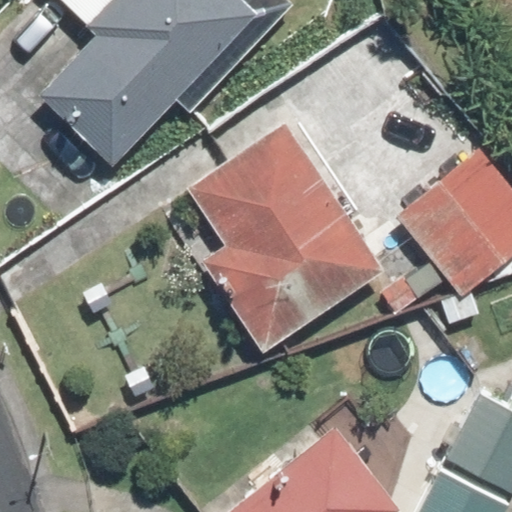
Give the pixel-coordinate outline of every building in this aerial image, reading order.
[(81,0),(106,23),(48,84),(123,154),(185,90),(198,102),(294,0),(81,0)] [(390,254),(292,109),(196,173),(233,228),(209,244),(270,334),(390,254)] [(511,244),(511,162),(482,129),(385,214),(405,237),(418,225),(468,283),(511,244)] [(142,399),(153,429),(228,401),(217,372),(142,399)] [(446,448),(511,479),(511,387),(509,394),(479,380),(446,448)] [(341,416),(217,511),(385,511),(405,497),(341,416)] [(506,511),(511,500),(511,479),(446,448),(415,511),(506,511)]
